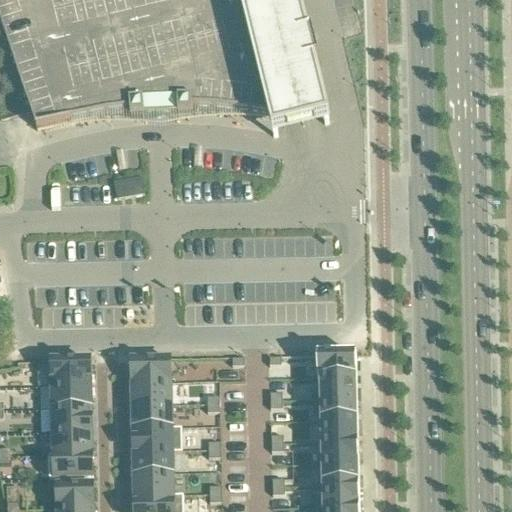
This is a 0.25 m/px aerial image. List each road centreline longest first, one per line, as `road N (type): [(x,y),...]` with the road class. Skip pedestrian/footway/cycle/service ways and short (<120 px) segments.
road 1 (primary): [(420,0),(430,511)]
road 2 (primary): [(478,511),(468,0)]
road 3 (unknown): [(164,92),(77,104),(50,0)]
